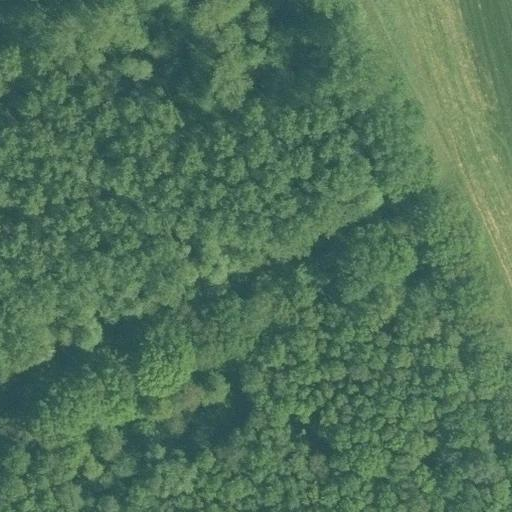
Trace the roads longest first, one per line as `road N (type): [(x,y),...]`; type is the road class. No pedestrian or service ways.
road 1 (track): [(511,421),(430,232),(387,210),(293,0)]
road 2 (track): [(399,216),(0,399)]
